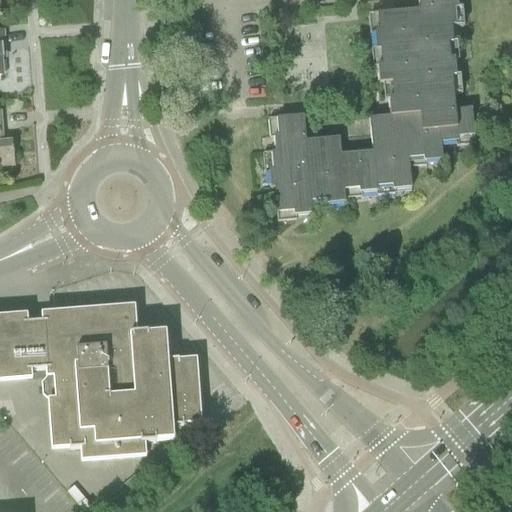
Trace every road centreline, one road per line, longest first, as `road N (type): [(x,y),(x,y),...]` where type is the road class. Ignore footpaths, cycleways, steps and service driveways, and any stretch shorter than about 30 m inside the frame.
road 1 (tertiary): [(414,490),(381,449),(297,376),(156,214)]
road 2 (tertiary): [(139,236),(370,511)]
road 3 (track): [(276,396),(157,511)]
road 4 (tertiary): [(139,167),(123,32)]
road 5 (tertiary): [(123,32),(107,164)]
road 6 (primary): [(511,403),(414,490)]
